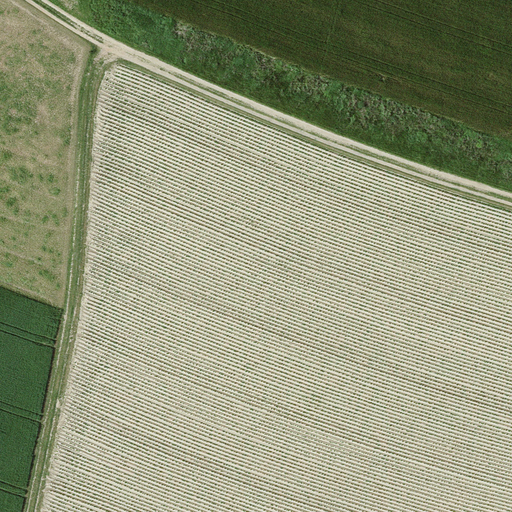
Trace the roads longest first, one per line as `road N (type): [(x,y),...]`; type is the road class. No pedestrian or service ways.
road 1 (track): [(511,202),(256,112),(109,50),(30,0)]
road 2 (track): [(29,511),(65,319),(93,73),(109,50)]
